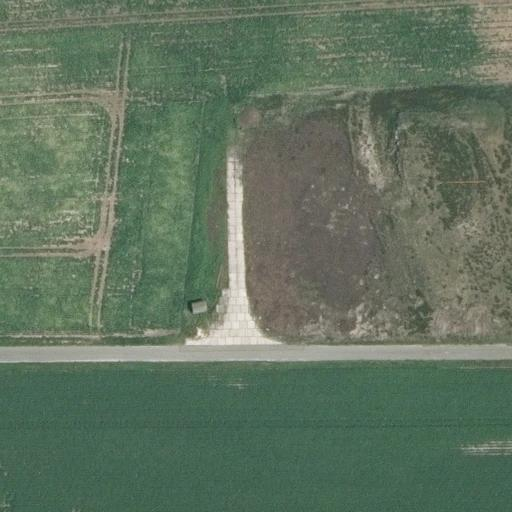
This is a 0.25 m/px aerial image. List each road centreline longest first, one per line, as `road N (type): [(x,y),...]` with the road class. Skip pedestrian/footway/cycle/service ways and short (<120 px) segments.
road 1 (unclassified): [(511,350),(0,354)]
road 2 (track): [(238,352),(234,164)]
